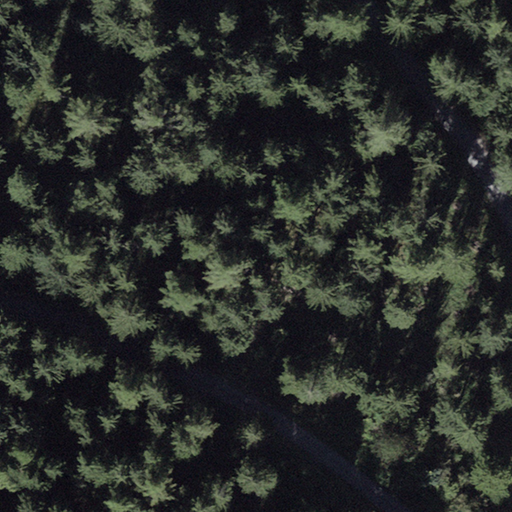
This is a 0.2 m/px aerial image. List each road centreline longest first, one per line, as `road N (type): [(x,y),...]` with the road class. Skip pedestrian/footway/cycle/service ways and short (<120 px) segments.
road 1 (unclassified): [(398,511),(256,406),(53,309),(0,294)]
road 2 (unclassified): [(374,0),(472,133),(511,203)]
